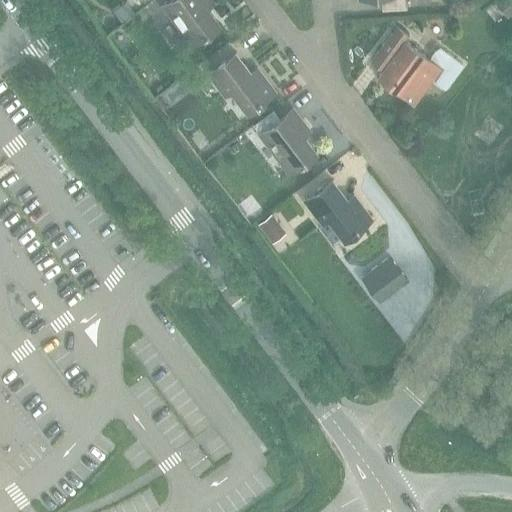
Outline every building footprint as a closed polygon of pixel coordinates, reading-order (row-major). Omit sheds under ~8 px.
[(199,29),(203,35),(219,23),(201,0),(169,0),(162,5),(187,38),(199,29)] [(405,0),(381,0),(382,10),(406,8),(405,0)] [(511,0),(493,0),(508,17),(511,13),(511,0)] [(438,46),(429,58),(404,40),(408,34),(397,25),(371,59),(382,68),(377,75),(414,103),(432,79),(444,88),(462,65),(438,46)] [(257,68),(250,72),(235,52),(208,72),(224,94),(231,89),(247,111),(274,90),(257,68)] [(437,163),(462,179),(487,140),(467,127),(479,108),(467,100),(449,129),(456,134),(437,163)] [(294,157),(299,163),(316,151),(295,125),(301,120),(292,108),(258,134),(283,166),(294,157)] [(487,140),(462,179),(485,193),(503,166),(511,171),(511,147),(508,153),(487,140)] [(353,195),(347,200),(331,179),(304,200),(321,222),(327,217),(343,238),(371,218),(353,195)] [(281,205),(268,211),(279,233),(291,227),(281,205)] [(406,278),(389,256),(362,276),(379,299),(406,278)]
